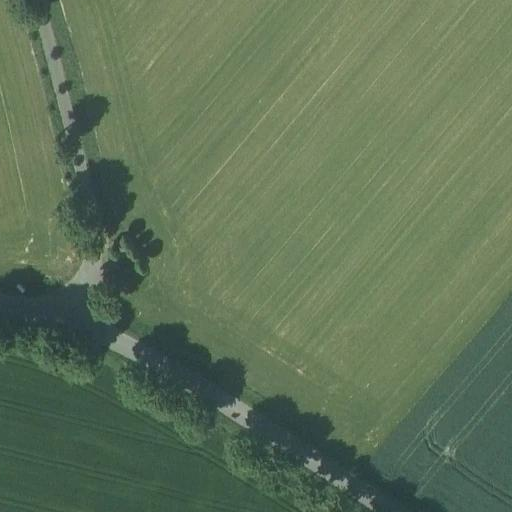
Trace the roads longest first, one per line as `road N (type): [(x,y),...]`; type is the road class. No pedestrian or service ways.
road 1 (unclassified): [(79,328),(242,419),(381,511)]
road 2 (unclassified): [(79,328),(91,237),(87,184),(33,0)]
